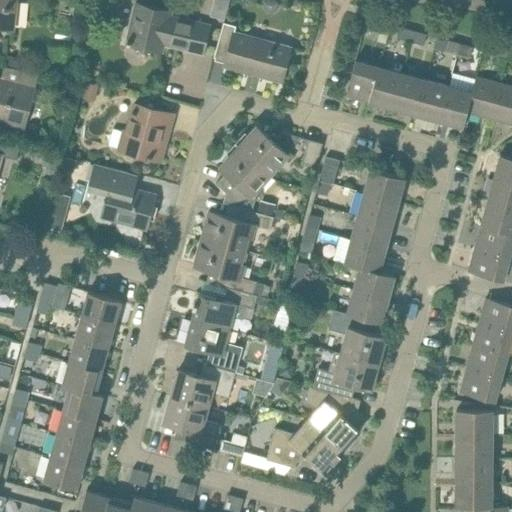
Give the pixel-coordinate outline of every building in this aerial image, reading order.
[(0,0),(0,27),(14,28),(16,0),(0,0)] [(171,11),(136,3),(127,42),(162,51),(165,38),(190,44),(189,49),(203,53),(209,25),(170,16),(171,11)] [(391,24),(379,21),(367,17),(364,29),(388,35),(391,24)] [(236,25),(223,22),(214,57),(226,60),(224,66),(282,81),(291,47),(234,31),(236,25)] [(411,42),(414,30),(403,27),(399,39),(411,42)] [(434,48),(437,37),(414,30),(411,42),(434,48)] [(457,54),(460,43),(437,37),(434,48),(457,54)] [(473,46),(460,43),(457,54),(459,55),(457,62),(462,64),(464,56),(470,58),(473,46)] [(506,59),(509,48),(497,45),(494,56),(506,59)] [(370,101),(379,66),(355,60),(346,94),(370,101)] [(39,73),(20,69),(4,66),(0,81),(0,117),(25,124),(39,73)] [(393,107),(403,73),(379,66),(370,101),(393,107)] [(416,113),(426,79),(403,73),(393,107),(416,113)] [(490,117),(500,83),(476,76),(472,92),(467,111),(468,111),(490,117)] [(439,120),(449,85),(426,79),(416,113),(439,120)] [(86,82),(83,93),(94,96),(97,84),(86,82)] [(511,123),(511,86),(500,83),(490,117),(511,123)] [(463,126),(468,111),(467,111),(472,92),(449,85),(439,120),(463,126)] [(174,114),(154,109),(134,104),(122,150),(141,155),(161,160),(161,159),(155,158),(163,129),(169,131),(174,114)] [(299,141),(301,137),(281,132),(277,137),(272,133),(269,136),(257,125),(238,147),(240,148),(269,175),(299,141)] [(323,143),(308,139),(302,162),(316,166),(323,143)] [(19,147),(4,143),(0,141),(0,159),(1,155),(16,159),(19,147)] [(269,175),(240,148),(221,168),(226,172),(216,183),(226,192),(223,202),(228,204),(252,211),(255,199),(264,190),(259,186),(269,175)] [(511,156),(501,154),(494,178),(511,182),(511,156)] [(340,160),(326,156),(319,180),(331,183),(333,184),(340,160)] [(65,157),(62,169),(74,173),(77,161),(65,157)] [(125,188),(130,172),(95,163),(90,180),(109,185),(101,217),(131,225),(131,223),(144,226),(149,212),(151,212),(155,196),(125,188)] [(398,201),(405,177),(370,168),(364,192),(398,201)] [(511,182),(494,178),(488,201),(511,207),(511,182)] [(327,195),(331,183),(319,180),(316,192),(327,195)] [(392,225),(398,201),(364,192),(357,215),(392,225)] [(511,207),(488,201),(481,224),(511,232),(511,207)] [(274,216),(273,216),(252,211),(228,204),(228,205),(235,207),(232,218),(209,211),(202,238),(248,251),(255,225),(270,229),(274,216)] [(310,214),(307,226),(318,229),(322,217),(310,214)] [(386,248),(392,225),(357,215),(351,238),(386,248)] [(511,247),(511,232),(481,224),(475,247),(510,257),(511,247)] [(312,253),(318,229),(307,226),(300,250),(312,253)] [(241,277),(248,251),(202,238),(194,265),(217,272),(215,282),(207,280),(207,281),(227,287),(262,296),(262,294),(268,296),(270,286),(265,285),(266,283),(256,281),(241,277)] [(379,271),(379,270),(386,248),(351,238),(345,262),(360,266),(379,271)] [(503,280),(510,257),(475,247),(468,271),(503,280)] [(305,276),(308,264),(297,261),(294,273),(305,276)] [(395,275),(379,270),(379,271),(360,266),(354,289),(388,299),(395,275)] [(302,288),(305,276),(294,273),(290,285),(302,288)] [(45,282),(39,303),(52,307),(58,286),(45,282)] [(275,300),(262,296),(227,287),(224,299),(199,292),(192,318),(229,328),(233,315),(243,318),(246,306),(254,308),(255,303),(273,308),(275,300)] [(381,322),(388,299),(354,289),(347,313),(368,319),(381,322)] [(115,324),(121,300),(88,291),(83,310),(82,315),(115,324)] [(20,294),(14,316),(28,319),(34,298),(20,294)] [(511,304),(486,297),(479,321),(511,330),(511,304)] [(50,315),(52,307),(39,303),(37,311),(50,315)] [(365,330),(368,319),(347,313),(334,310),(329,329),(346,333),(341,352),(341,353),(379,363),(386,336),(365,330)] [(108,347),(115,324),(82,315),(75,338),(108,347)] [(26,328),(28,319),(14,316),(12,324),(26,328)] [(226,342),(229,328),(192,318),(185,344),(210,351),(206,364),(236,372),(243,347),(226,342)] [(511,337),(511,330),(479,321),(473,344),(508,354),(511,337)] [(102,370),(108,347),(75,338),(69,361),(102,370)] [(40,353),(42,345),(29,341),(26,349),(40,353)] [(508,354),(473,344),(467,367),(501,377),(508,354)] [(38,361),(40,353),(26,349),(24,357),(38,361)] [(371,390),(379,363),(341,353),(341,352),(334,351),(329,370),(318,367),(313,386),(360,400),(361,398),(347,395),(350,384),(371,390)] [(96,393),(96,392),(102,370),(69,361),(62,385),(69,387),(70,386),(96,393)] [(15,366),(3,363),(0,375),(0,386),(9,389),(15,366)] [(229,396),(234,378),(236,372),(206,364),(204,363),(201,375),(178,369),(171,395),(208,406),(212,392),(229,396)] [(265,364),(261,379),(274,382),(278,367),(265,364)] [(495,401),(501,377),(467,367),(460,391),(479,397),(495,401)] [(103,394),(96,392),(96,393),(70,386),(69,387),(63,409),(96,418),(103,394)] [(360,400),(313,386),(310,386),(307,399),(316,408),(307,418),(343,450),(360,430),(359,429),(363,412),(357,411),(360,400)] [(16,388),(13,396),(27,400),(29,392),(16,388)] [(204,420),(208,406),(171,395),(164,422),(186,428),(183,440),(215,449),(220,430),(221,424),(204,420)] [(25,408),(27,400),(13,396),(11,404),(25,408)] [(90,442),(96,418),(63,409),(57,432),(90,442)] [(492,409),(477,409),(457,409),(457,434),(492,434),(492,409)] [(325,471),(343,450),(307,418),(294,433),(275,427),(266,459),(293,466),(305,453),(325,471)] [(84,465),(90,442),(57,432),(50,456),(84,465)] [(17,438),(3,434),(1,442),(14,446),(17,438)] [(492,458),(492,434),(457,434),(456,458),(492,458)] [(224,439),(220,450),(239,456),(242,456),(245,445),(224,439)] [(0,450),(12,454),(14,446),(1,442),(0,445),(0,450)] [(77,488),(80,479),(84,465),(50,456),(44,479),(77,488)] [(492,482),(492,458),(456,458),(456,482),(492,482)] [(137,484),(141,470),(133,468),(129,482),(137,484)] [(146,486),(149,473),(141,470),(137,484),(146,486)] [(185,497),(189,483),(180,481),(177,495),(185,497)] [(492,506),(492,482),(456,482),(456,506),(472,506),(492,506)] [(193,499),(197,486),(189,483),(185,497),(193,499)] [(106,511),(110,496),(86,490),(80,511),(106,511)] [(231,510),(235,496),(227,494),(223,507),(231,510)] [(155,511),(159,502),(134,495),(132,502),(134,503),(130,511),(155,511)] [(130,511),(134,503),(132,502),(110,496),(106,511),(130,511)] [(240,511),(243,498),(235,496),(231,510),(240,511)] [(180,511),(182,508),(159,502),(155,511),(180,511)]
